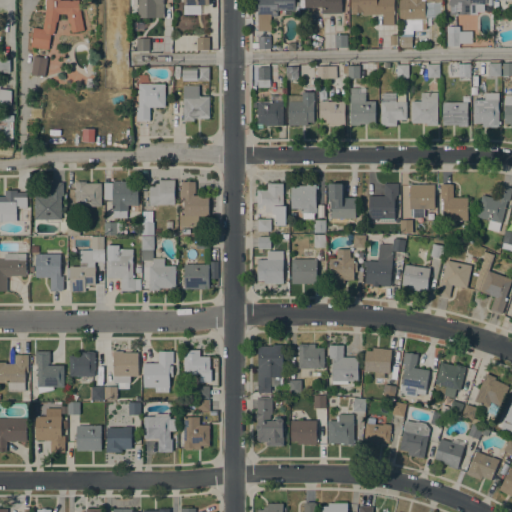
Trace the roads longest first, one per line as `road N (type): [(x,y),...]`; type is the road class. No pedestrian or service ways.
road 1 (residential): [(511,349),(421,322),(345,312),(0,320)]
road 2 (tertiary): [(232,511),(231,0)]
road 3 (residential): [(232,154),(511,156)]
road 4 (residential): [(485,511),(366,474),(232,473)]
road 5 (residential): [(232,154),(139,151),(0,163)]
road 6 (residential): [(232,473),(0,479)]
